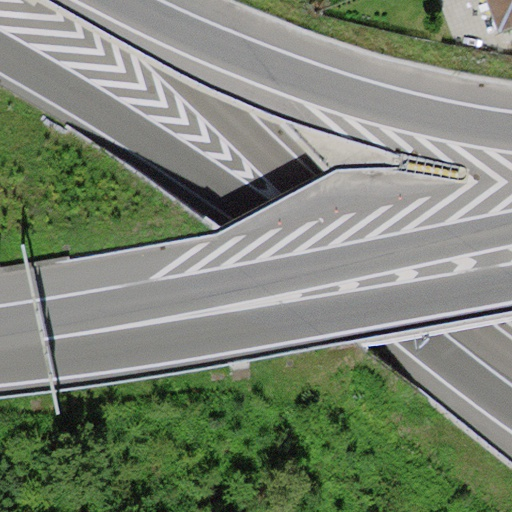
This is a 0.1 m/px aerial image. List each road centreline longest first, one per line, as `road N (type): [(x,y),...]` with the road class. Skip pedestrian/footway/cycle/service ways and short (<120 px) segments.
road 1 (motorway): [(511,391),(414,331),(203,171),(0,46)]
road 2 (motorway): [(511,361),(103,0)]
road 3 (motorway): [(511,229),(147,304),(41,338)]
road 4 (motorway): [(511,281),(174,337),(41,338)]
road 5 (motorway): [(511,129),(369,101),(122,0)]
